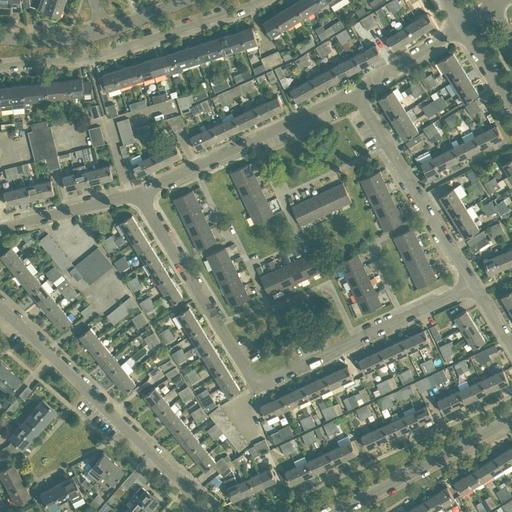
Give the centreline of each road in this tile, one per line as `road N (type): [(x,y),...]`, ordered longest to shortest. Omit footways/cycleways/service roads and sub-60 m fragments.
road 1 (residential): [(473,284),(255,384),(140,192)]
road 2 (residential): [(207,510),(0,306)]
road 3 (residential): [(0,68),(109,52),(262,0)]
road 4 (residential): [(140,192),(355,90)]
road 5 (residential): [(473,284),(355,90)]
road 6 (residential): [(337,511),(511,419)]
road 7 (residential): [(0,229),(140,192)]
road 8 (residential): [(355,90),(460,28)]
